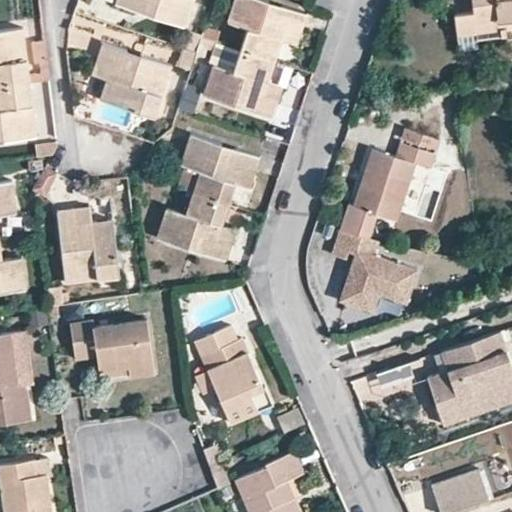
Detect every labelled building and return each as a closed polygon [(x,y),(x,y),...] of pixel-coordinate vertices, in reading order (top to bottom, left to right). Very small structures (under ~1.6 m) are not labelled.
[(114,0),(114,2),(183,25),(191,0),(114,0)] [(264,0),(232,0),(226,20),(245,27),(238,48),(273,60),(281,38),(295,44),(305,14),(264,0)] [(454,12),(458,42),(477,40),(478,36),(501,34),(498,18),(511,16),(511,0),(471,0),(472,10),(454,12)] [(0,29),(0,84),(28,82),(21,27),(0,29)] [(201,36),(198,46),(211,51),(215,41),(201,36)] [(47,79),(45,41),(31,41),(33,80),(47,79)] [(212,63),(202,92),(271,116),(282,86),(267,81),(273,60),(238,48),(215,41),(211,51),(207,61),(212,63)] [(101,42),(91,74),(105,79),(99,97),(153,115),(169,66),(101,42)] [(184,48),(178,66),(187,70),(193,52),(184,48)] [(0,138),(34,134),(28,82),(0,84),(0,138)] [(340,226),(362,233),(369,208),(375,210),(396,217),(401,204),(415,161),(430,165),(440,137),(406,126),(394,154),(371,147),(352,203),(347,201),(340,226)] [(188,133),(179,163),(197,170),(190,191),(228,203),(235,183),(248,187),(259,156),(188,133)] [(40,168),(34,192),(50,196),(56,173),(40,168)] [(0,181),(0,213),(15,211),(11,180),(0,181)] [(165,205),(156,236),(225,259),(235,229),(220,224),(228,203),(190,191),(182,212),(165,205)] [(55,208),(65,283),(117,275),(110,217),(90,220),(88,205),(55,208)] [(368,235),(375,210),(369,208),(362,233),(368,235)] [(362,233),(340,226),(332,252),(346,256),(348,250),(353,251),(348,268),(339,298),(372,308),(378,290),(405,299),(416,266),(372,252),(376,238),(368,235),(362,233)] [(0,291),(24,288),(21,256),(1,259),(0,254),(0,291)] [(46,287),(49,304),(62,301),(59,284),(46,287)] [(68,323),(73,358),(95,356),(97,370),(126,366),(127,373),(127,376),(153,373),(146,319),(92,326),(91,320),(68,323)] [(207,389),(223,423),(268,402),(259,381),(258,383),(237,336),(232,339),(225,322),(200,334),(207,350),(192,356),(199,371),(207,389)] [(25,327),(10,329),(18,383),(25,382),(33,381),(25,327)] [(0,330),(0,423),(30,419),(25,382),(18,383),(10,329),(0,330)] [(511,380),(496,332),(459,344),(465,360),(443,367),(423,375),(432,401),(451,395),(457,409),(511,389),(511,380)] [(186,340),(192,356),(207,350),(200,334),(186,340)] [(459,344),(437,351),(443,367),(465,360),(459,344)] [(97,370),(98,376),(127,373),(126,366),(97,370)] [(207,389),(199,371),(188,376),(196,394),(207,389)] [(432,401),(440,424),(511,398),(511,389),(457,409),(451,395),(432,401)] [(285,432),(304,425),(299,410),(280,417),(285,432)] [(234,480),(247,511),(287,511),(284,503),(292,499),(284,483),(302,475),(290,452),(261,465),(262,468),(234,480)] [(0,459),(0,503),(1,508),(5,507),(12,506),(13,511),(49,511),(44,468),(32,470),(31,455),(0,459)] [(450,511),(490,499),(480,467),(433,483),(442,511),(450,511)] [(284,503),(287,511),(297,511),(292,499),(284,503)]
